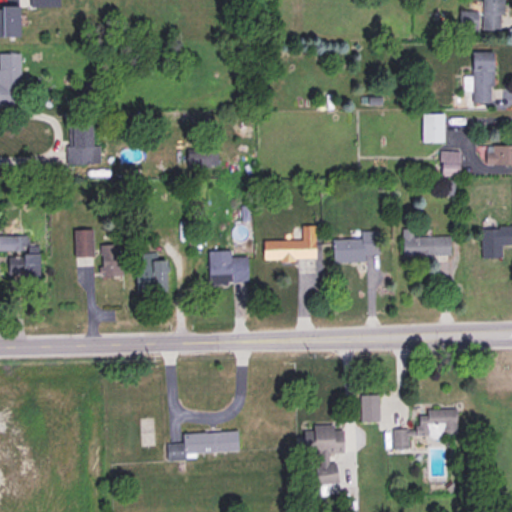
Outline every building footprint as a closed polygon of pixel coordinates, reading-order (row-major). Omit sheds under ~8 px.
[(480,0),(480,31),(502,31),(502,0),(480,0)] [(0,38),(17,38),(17,7),(0,7),(0,38)] [(458,29),(475,29),(475,11),(458,11),(458,29)] [(469,52),(469,105),(490,105),(490,52),(469,52)] [(17,54),(0,54),(0,105),(17,105),(17,54)] [(442,115),(419,115),(419,144),(442,144),(442,115)] [(96,147),(89,147),(89,125),(66,125),(66,164),(96,164),(96,147)] [(511,166),(511,148),(483,148),(483,166),(511,166)] [(456,176),(456,152),(439,152),(439,176),(456,176)] [(261,261),(313,261),(313,227),(299,227),(299,241),(261,241),(261,261)] [(511,227),(479,227),(479,258),(499,258),(499,245),(511,245),(511,227)] [(91,231),(71,231),(71,258),(91,257),(91,231)] [(448,237),(411,237),(411,231),(400,231),(400,257),(448,257),(448,237)] [(330,240),(331,262),(377,261),(377,232),(358,232),(358,240),(330,240)] [(36,276),(37,247),(27,247),(27,236),(0,235),(0,252),(6,252),(5,275),(36,276)] [(116,266),(116,245),(99,245),(99,266),(116,266)] [(246,284),(246,256),(228,256),(228,252),(206,252),(206,284),(246,284)] [(134,292),(165,292),(165,261),(149,261),(149,254),(134,254),(134,292)] [(376,395),(358,395),(358,421),(376,421),(376,395)] [(406,436),(455,437),(455,410),(415,410),(414,429),(391,429),(391,448),(406,448),(406,436)] [(341,452),(340,424),(310,425),(310,431),(301,431),(302,452),(315,452),(316,484),(335,483),(334,463),(327,464),(327,452),(341,452)] [(235,431),(180,432),(181,443),(164,444),(165,456),(236,453),(235,431)]
